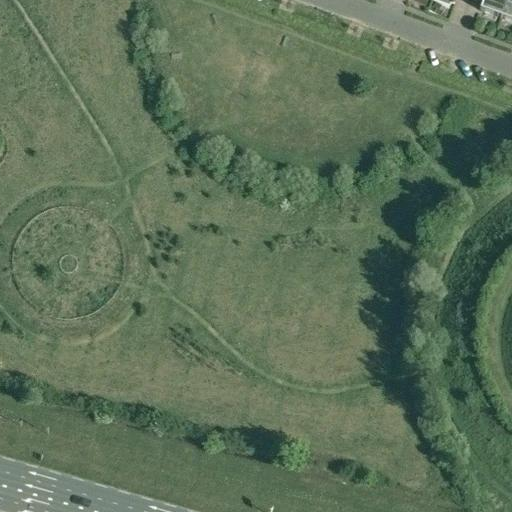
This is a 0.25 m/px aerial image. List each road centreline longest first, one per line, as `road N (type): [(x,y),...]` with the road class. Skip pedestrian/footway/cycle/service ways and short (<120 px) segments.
road 1 (residential): [(329,0),(511,66)]
road 2 (primary): [(145,511),(0,470)]
